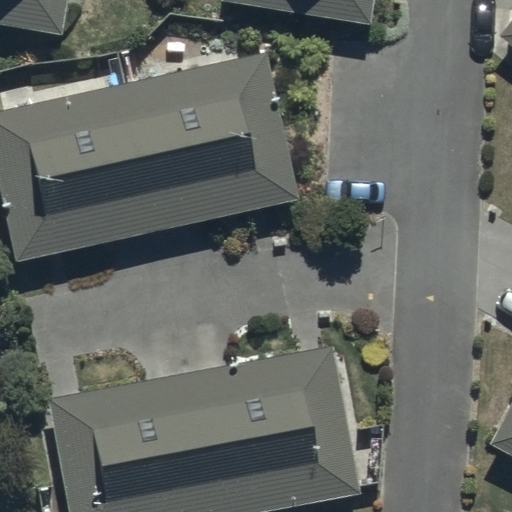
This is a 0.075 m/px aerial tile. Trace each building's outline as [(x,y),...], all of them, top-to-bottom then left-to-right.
[(62,0),(0,0),(0,24),(57,35),(62,0)] [(368,0),(221,0),(221,2),(365,24),(368,0)] [(511,14),(494,37),(511,50),(511,14)] [(262,53),(0,111),(0,211),(11,263),(295,200),(262,53)] [(332,354),(47,407),(65,511),(302,511),(358,502),(332,354)] [(511,389),(484,439),(511,454),(511,389)]
